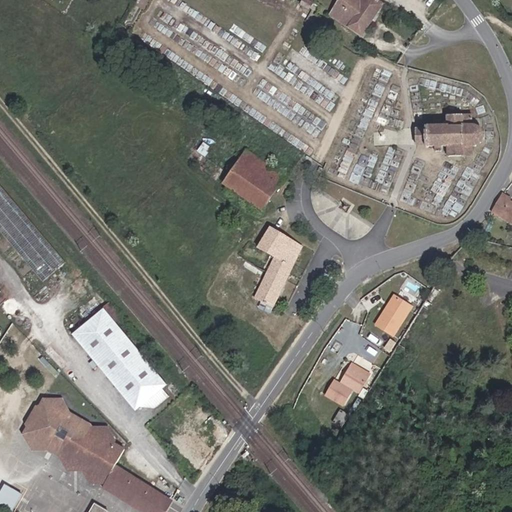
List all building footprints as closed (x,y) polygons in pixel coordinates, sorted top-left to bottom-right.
[(303,0),(303,2),(309,7),(315,11),(322,0),(303,0)] [(322,0),(315,11),(360,40),(383,7),(372,0),(322,0)] [(309,7),(303,2),(299,8),(306,12),(309,7)] [(435,118),(429,118),(429,124),(423,124),(421,127),(415,128),(415,145),(427,145),(429,149),(435,149),(437,145),(445,145),(446,156),(468,155),(468,142),(472,142),(475,140),(478,137),(478,136),(479,133),(478,130),(477,126),(473,123),(468,123),(466,111),(441,113),(441,124),(435,124),(435,118)] [(223,186),(263,213),(283,178),(243,153),(228,178),(223,186)] [(501,198),(496,211),(511,215),(511,198),(510,198),(511,195),(503,192),(501,198)] [(62,270),(0,195),(0,240),(40,288),(62,270)] [(251,245),(275,260),(285,239),(257,222),(248,237),(252,240),(250,245),(251,245)] [(301,249),(285,239),(275,260),(274,261),(258,292),(255,299),(273,309),(301,249)] [(381,325),(397,335),(415,308),(398,297),(381,325)] [(97,313),(88,320),(92,325),(101,318),(97,313)] [(103,318),(72,344),(133,420),(138,415),(154,417),(169,405),(162,397),(166,393),(116,333),(103,318)] [(336,381),(328,394),(344,402),(354,384),(361,388),(368,375),(351,367),(342,384),(336,381)] [(106,486),(117,471),(113,468),(123,453),(111,444),(112,442),(104,429),(90,427),(68,413),(61,401),(43,400),(21,434),(29,450),(56,456),(64,470),(78,471),(86,484),(106,486)] [(196,430),(215,450),(232,432),(213,413),(196,430)] [(164,511),(170,503),(117,471),(106,486),(104,492),(136,511),(164,511)] [(21,493),(5,483),(0,490),(0,502),(11,509),(21,493)] [(108,511),(110,510),(96,501),(91,509),(90,511),(91,511),(108,511)]
